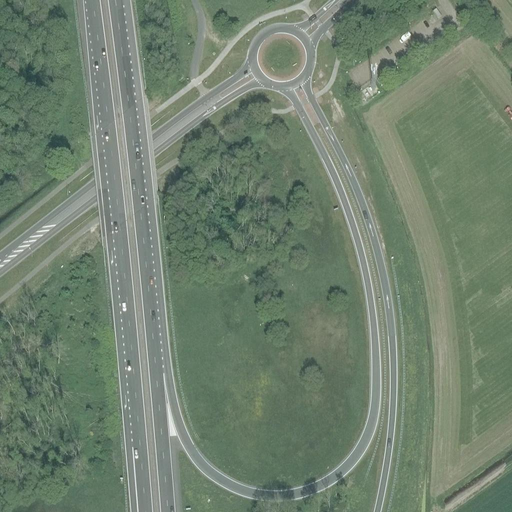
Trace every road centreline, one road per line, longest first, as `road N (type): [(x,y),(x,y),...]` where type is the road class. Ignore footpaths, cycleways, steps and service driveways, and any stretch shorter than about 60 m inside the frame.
road 1 (motorway): [(286,87),(331,170),(366,275),(376,351),(368,434),(322,486),(255,494),(197,459),(155,371)]
road 2 (motorway): [(377,511),(393,376),(384,277),(346,166),(303,77)]
road 3 (motorway): [(93,0),(140,445)]
road 4 (motorway): [(155,371),(115,0)]
road 5 (secondary): [(0,265),(211,102)]
road 6 (motorway): [(167,511),(155,371)]
